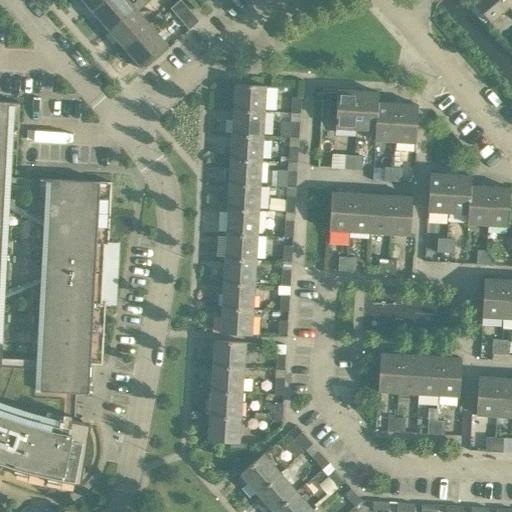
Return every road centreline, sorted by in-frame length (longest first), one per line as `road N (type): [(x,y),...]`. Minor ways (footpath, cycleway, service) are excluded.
road 1 (residential): [(119,511),(170,207),(161,176),(126,131)]
road 2 (residential): [(511,470),(375,463),(320,397),(327,275)]
road 3 (residential): [(126,131),(282,0)]
road 4 (residential): [(126,131),(5,0)]
road 5 (residential): [(404,26),(511,150)]
